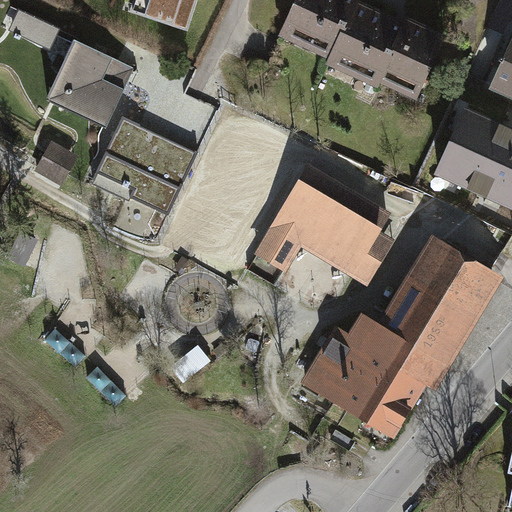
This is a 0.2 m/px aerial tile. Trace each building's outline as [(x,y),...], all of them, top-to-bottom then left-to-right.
[(195,0),(136,0),(133,11),(186,28),(195,0)] [(358,0),(297,0),(285,27),(314,41),(311,46),(332,56),(356,4),(358,0)] [(356,4),(332,56),(361,70),(359,75),(379,84),(381,79),(400,88),(403,83),(420,90),(444,39),(406,21),(404,26),(356,4)] [(52,50),(62,30),(14,7),(4,26),(52,50)] [(511,27),(486,86),(511,96),(511,27)] [(133,74),(70,44),(42,104),(105,133),(133,74)] [(511,133),(469,112),(439,172),(511,208),(511,133)] [(197,154),(125,121),(96,183),(169,215),(197,154)] [(52,142),(36,171),(62,186),(79,157),(52,142)] [(391,212),(306,163),(253,253),(284,271),(298,246),(366,286),(393,239),(379,231),(391,212)] [(39,237),(26,228),(5,258),(18,267),(39,237)] [(426,241),(373,333),(445,375),(499,283),(426,241)] [(298,394),(388,446),(418,394),(430,401),(445,375),(373,333),(353,322),(344,338),(334,332),(298,394)] [(211,365),(195,344),(170,363),(187,384),(211,365)] [(511,463),(502,507),(511,508),(511,463)]
